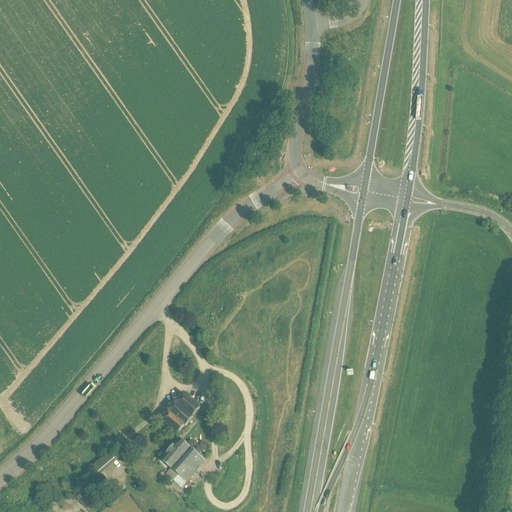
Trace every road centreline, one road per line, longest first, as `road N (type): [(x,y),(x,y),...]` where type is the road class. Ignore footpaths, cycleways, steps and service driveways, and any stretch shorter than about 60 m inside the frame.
road 1 (tertiary): [(0,480),(28,458),(229,220),(298,171)]
road 2 (primary): [(362,199),(310,511)]
road 3 (primary): [(347,511),(405,207)]
road 4 (primary): [(407,192),(425,0)]
road 5 (primary): [(397,0),(365,183)]
road 6 (unclassified): [(483,511),(511,351)]
road 7 (tertiary): [(298,171),(293,148),(313,28)]
